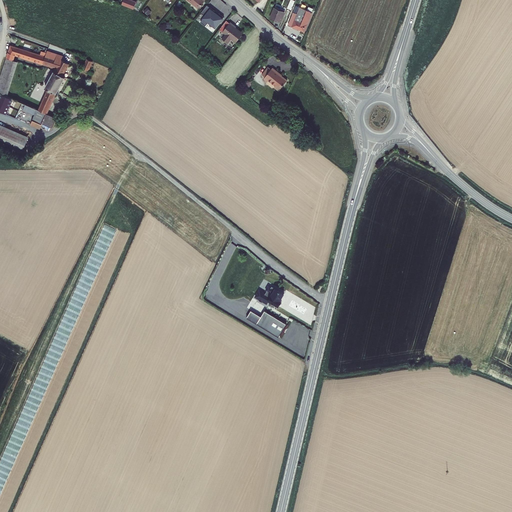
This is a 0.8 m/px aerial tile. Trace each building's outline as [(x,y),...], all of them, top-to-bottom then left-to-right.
[(123,0),(121,0),(119,4),(136,10),(138,6),(140,6),(143,0),(137,0),(137,2),(138,3),(136,5),(123,0)] [(290,0),(287,0),(284,9),(289,10),(293,1),(290,0)] [(202,20),(218,27),(224,14),(206,6),(203,12),(205,13),(202,20)] [(287,25),(288,26),(303,31),(310,12),(294,7),(287,25)] [(273,9),(269,19),(279,23),(282,13),(273,9)] [(236,25),(230,21),(222,31),(225,33),(222,37),(227,42),(230,37),(235,41),(242,32),(235,26),(236,25)] [(10,44),(0,74),(0,91),(2,92),(15,54),(56,67),(55,70),(54,69),(45,86),(48,87),(38,108),(46,112),(54,95),(66,76),(63,74),(70,62),(60,58),(59,59),(45,54),(44,56),(10,44)] [(88,57),(84,65),(93,69),(97,61),(88,57)] [(265,64),(259,73),(262,75),(260,78),(264,80),(266,78),(273,83),(272,85),(276,89),(284,78),(275,71),(276,70),(269,65),(268,67),(265,64)] [(0,111),(6,114),(12,100),(0,95),(0,111)] [(28,136),(0,122),(0,138),(22,149),(28,136)] [(260,288),(258,291),(278,302),(279,300),(282,299),(283,297),(282,297),(284,294),(283,294),(285,291),(272,283),(266,291),(260,288)] [(252,308),(247,316),(280,335),(288,322),(265,309),(262,314),(252,308)]
